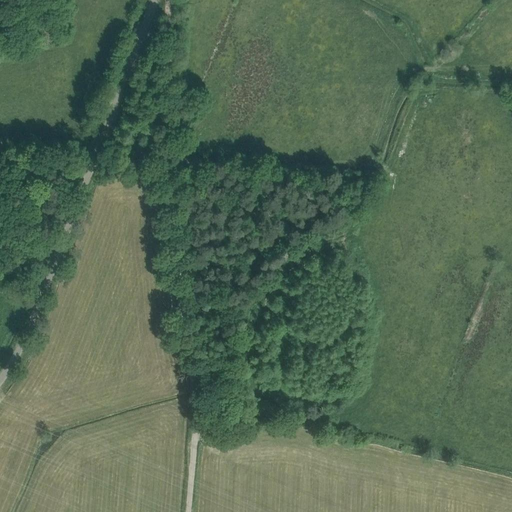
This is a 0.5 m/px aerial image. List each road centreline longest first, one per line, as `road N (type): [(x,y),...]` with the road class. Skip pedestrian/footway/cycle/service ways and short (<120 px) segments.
road 1 (track): [(169,0),(168,154),(193,434),(187,511)]
road 2 (unclassified): [(0,376),(39,300),(155,0)]
